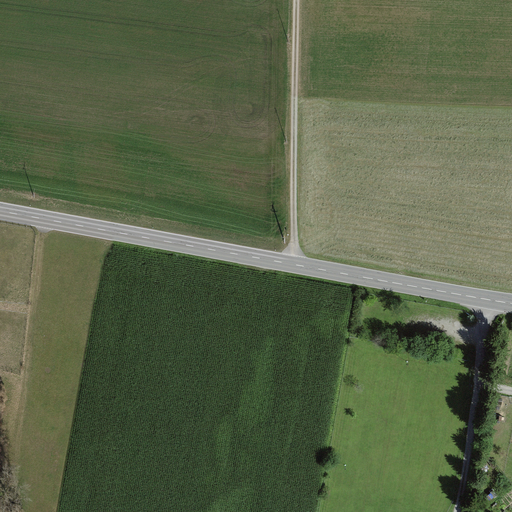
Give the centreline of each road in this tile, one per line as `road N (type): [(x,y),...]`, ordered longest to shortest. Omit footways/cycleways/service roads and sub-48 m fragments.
road 1 (primary): [(511,304),(0,211)]
road 2 (track): [(44,219),(9,511)]
